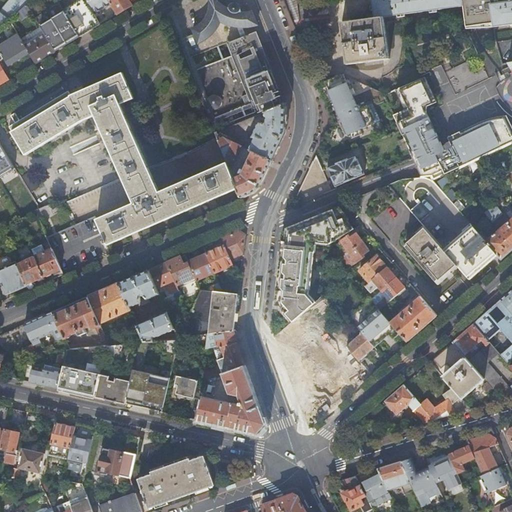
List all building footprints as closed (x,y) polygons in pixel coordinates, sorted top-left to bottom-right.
[(31,0),(9,0),(10,1),(0,13),(0,14),(9,21),(17,13),(26,5),(31,0)] [(31,0),(26,5),(30,11),(42,4),(40,0),(31,0)] [(94,15),(111,5),(108,0),(84,0),(88,6),(94,15)] [(117,15),(132,6),(128,0),(108,0),(111,5),(117,15)] [(247,30),(255,28),(249,13),(248,13),(239,13),(238,10),(239,9),(239,8),(238,7),(237,5),(236,5),(235,4),(233,4),(232,4),(232,5),(231,5),(230,6),(229,9),(230,10),(223,4),(218,0),(209,0),(209,5),(209,10),(205,21),(198,30),(191,34),(194,40),(197,48),(209,39),(218,25),(235,30),(237,30),(238,30),(239,30),(241,30),(247,30)] [(394,16),(407,14),(463,7),(462,0),(372,0),(374,14),(365,15),(366,19),(354,21),(354,22),(352,22),(351,22),(342,24),(344,39),(348,65),(368,62),(389,59),(383,17),(394,16)] [(462,0),(463,7),(466,29),(469,29),(493,28),(490,5),(489,0),(462,0)] [(511,0),(509,0),(510,2),(490,5),(493,28),(511,24),(511,0)] [(30,12),(30,11),(26,5),(17,13),(22,20),(30,12)] [(80,38),(100,25),(94,15),(88,6),(68,18),(80,38)] [(44,35),(48,42),(49,41),(51,44),(65,36),(63,33),(65,31),(63,28),(64,28),(63,25),(62,26),(56,15),(46,21),(48,23),(40,28),(44,35)] [(245,39),(241,30),(239,30),(238,30),(237,30),(235,30),(240,41),(245,39)] [(283,106),(285,105),(255,34),(245,39),(253,45),(255,48),(257,47),(269,69),(276,89),(275,89),(275,88),(273,89),(275,96),(278,95),(283,106)] [(35,64),(55,53),(48,42),(44,35),(25,47),(29,53),(35,64)] [(16,61),(29,53),(25,47),(18,36),(0,46),(0,54),(3,60),(8,66),(16,62),(16,61)] [(263,115),(265,114),(286,106),(285,105),(283,106),(278,95),(275,96),(273,89),(275,88),(275,89),(276,89),(269,69),(257,47),(255,48),(253,45),(245,39),(242,40),(240,41),(238,48),(239,55),(234,58),(253,103),(257,102),(258,104),(259,106),(263,115)] [(238,48),(240,41),(226,47),(252,107),(258,104),(257,102),(253,103),(234,58),(239,55),(238,48)] [(0,85),(8,80),(0,66),(0,61),(3,60),(0,54),(0,85)] [(49,244),(52,251),(53,250),(60,266),(108,245),(115,242),(114,239),(122,236),(123,238),(130,235),(129,233),(137,229),(138,232),(145,229),(144,226),(169,215),(171,218),(178,215),(176,212),(185,208),(186,211),(193,208),(192,205),(200,202),(201,205),(208,202),(207,199),(214,195),(216,198),(223,195),(222,192),(230,189),(231,192),(238,189),(234,179),(229,168),(217,138),(179,157),(148,168),(148,167),(147,167),(124,112),(121,106),(120,104),(121,103),(133,98),(123,73),(116,76),(85,90),(72,95),(69,91),(8,127),(12,132),(26,155),(49,141),(81,122),(83,121),(82,120),(94,115),(95,114),(96,117),(99,124),(106,140),(122,178),(116,180),(106,185),(98,188),(66,202),(75,223),(78,229),(48,241),(49,244)] [(325,162),(386,137),(373,107),(386,102),(383,96),(382,92),(344,75),(318,85),(329,113),(332,112),(335,119),(333,123),(319,150),(325,162)] [(434,181),(464,166),(468,164),(476,161),(507,146),(511,143),(511,107),(488,118),(484,116),(468,123),(468,128),(468,129),(452,136),(448,139),(450,142),(442,146),(424,110),(439,103),(426,76),(400,88),(410,110),(395,117),(399,125),(406,142),(409,149),(411,155),(413,160),(420,178),(421,178),(432,177),(434,181)] [(223,105),(223,103),(223,102),(222,101),(220,99),(219,98),(218,98),(216,98),(215,98),(213,99),(212,101),(211,102),(211,103),(210,104),(211,106),(211,107),(212,109),(213,109),(214,110),(215,111),(217,111),(219,111),(220,110),(221,109),(222,108),(223,107),(223,105)] [(253,152),(272,162),(283,140),(286,134),(287,109),(286,106),(265,114),(268,121),(267,125),(260,124),(253,139),(255,140),(250,151),(253,152)] [(229,128),(215,134),(240,146),(242,141),(226,133),(230,130),(229,128)] [(215,134),(217,138),(229,168),(233,166),(242,147),(240,146),(215,134)] [(409,149),(406,142),(399,145),(402,152),(409,149)] [(238,189),(242,198),(255,193),(259,188),(265,177),(272,162),(253,152),(242,176),(234,179),(238,189)] [(357,156),(328,168),(335,187),(364,175),(357,156)] [(295,199),(300,205),(332,192),(316,157),(295,199)] [(468,174),(480,167),(476,161),(468,164),(464,166),(468,174)] [(20,178),(29,193),(37,188),(29,173),(20,178)] [(422,186),(435,183),(434,181),(432,177),(421,178),(422,186)] [(0,200),(10,218),(19,213),(8,193),(0,197),(0,200)] [(500,205),(504,202),(499,195),(495,197),(500,205)] [(503,215),(498,207),(494,207),(485,213),(493,223),(503,215)] [(279,334),(280,335),(282,332),(292,324),(312,307),(317,303),(309,294),(310,290),(314,253),(316,253),(317,244),(330,245),(355,229),(350,224),(354,220),(347,212),(345,209),(336,212),(309,223),(310,226),(302,229),(301,226),(283,233),(279,270),(284,271),(282,283),(278,283),(275,306),(279,334)] [(511,251),(511,213),(510,211),(507,214),(511,221),(490,240),(483,232),(482,231),(479,234),(498,256),(502,261),(511,251)] [(145,229),(171,218),(169,215),(144,226),(145,229)] [(8,218),(0,221),(0,223),(2,227),(10,224),(8,218)] [(498,256),(479,234),(472,226),(444,250),(456,265),(458,267),(470,281),(498,256)] [(418,235),(425,229),(424,227),(416,233),(418,235)] [(456,265),(444,250),(425,229),(418,235),(405,246),(437,283),(450,272),(449,271),(456,265)] [(233,235),(222,240),(225,247),(224,247),(230,260),(243,254),(245,236),(239,232),(233,235)] [(349,253),(363,243),(356,234),(351,239),(349,237),(338,245),(340,249),(338,250),(343,257),(349,253)] [(368,251),(363,243),(349,253),(352,257),(349,260),(353,266),(365,258),(363,255),(365,253),(368,251)] [(206,255),(215,274),(223,270),(227,269),(233,266),(230,260),(224,247),(206,255)] [(35,258),(44,278),(54,273),(55,276),(63,272),(62,270),(60,266),(53,250),(52,251),(35,258)] [(196,282),(215,274),(206,255),(188,263),(195,279),(196,282)] [(175,282),(177,286),(195,279),(188,263),(185,256),(177,259),(167,263),(175,282)] [(370,283),(387,268),(377,257),(369,264),(367,262),(362,266),(364,269),(360,272),(370,283)] [(18,264),(18,265),(27,286),(29,291),(37,287),(36,284),(35,282),(44,278),(35,258),(19,266),(18,264)] [(27,286),(18,265),(17,265),(16,263),(0,269),(0,281),(6,295),(27,286)] [(175,282),(167,263),(160,267),(149,271),(157,290),(162,287),(166,296),(173,293),(170,284),(175,282)] [(451,273),(458,267),(456,265),(449,271),(450,272),(437,283),(439,286),(452,275),(451,273)] [(338,278),(341,282),(349,275),(354,271),(356,269),(354,267),(350,267),(338,278)] [(370,283),(365,288),(371,294),(379,288),(382,291),(396,279),(387,268),(370,283)] [(157,290),(149,271),(135,277),(119,284),(130,308),(140,304),(141,307),(150,303),(149,300),(160,295),(157,290)] [(374,298),(371,300),(379,310),(380,311),(391,302),(405,289),(396,279),(382,291),(387,297),(379,304),(374,298)] [(130,308),(119,284),(106,290),(88,298),(100,324),(131,311),(130,308)] [(405,289),(391,302),(395,307),(410,294),(405,289)] [(511,291),(511,292),(500,302),(511,314),(511,291)] [(215,335),(234,332),(237,307),(238,295),(223,293),(213,292),(208,336),(215,335)] [(396,329),(408,343),(423,329),(438,316),(421,297),(391,323),(396,329)] [(100,337),(105,336),(100,324),(88,298),(73,305),(54,313),(61,329),(62,332),(66,340),(69,339),(72,335),(91,327),(92,331),(97,329),(100,337)] [(511,314),(500,302),(487,314),(473,325),(498,354),(511,369),(511,314)] [(380,311),(379,310),(376,313),(380,317),(365,331),(377,346),(384,340),(385,341),(388,338),(387,337),(396,329),(391,323),(387,319),(380,311)] [(61,329),(54,313),(42,318),(25,325),(32,342),(40,339),(54,333),(54,332),(56,332),(61,329)] [(157,337),(175,330),(167,313),(137,326),(144,343),(147,343),(152,342),(152,337),(154,337),(155,337),(157,337)] [(32,342),(25,325),(4,335),(0,336),(0,356),(3,357),(4,356),(7,356),(24,349),(33,345),(32,342)] [(498,354),(473,325),(463,334),(452,343),(464,357),(473,348),(476,346),(481,342),(485,346),(485,347),(480,352),(488,362),(498,354)] [(220,347),(237,344),(235,337),(234,334),(234,332),(215,335),(218,348),(220,347)] [(356,339),(347,347),(360,362),(375,348),(362,334),(359,337),(356,334),(353,336),(356,339)] [(97,348),(108,346),(110,346),(105,336),(100,337),(102,341),(99,342),(72,344),(68,346),(70,350),(74,350),(89,348),(97,348)] [(33,345),(35,348),(42,345),(40,339),(32,342),(33,345)] [(163,408),(179,340),(166,341),(158,377),(157,376),(155,384),(132,378),(132,382),(131,382),(127,400),(163,408)] [(140,343),(135,366),(142,368),(147,343),(144,343),(140,343)] [(331,343),(325,349),(331,355),(337,349),(331,343)] [(464,357),(452,343),(442,352),(433,361),(440,369),(437,371),(460,397),(462,399),(484,380),(478,372),(464,357)] [(206,380),(246,367),(241,356),(237,344),(220,347),(221,350),(222,349),(225,357),(217,360),(215,365),(216,369),(202,374),(206,380)] [(27,356),(36,358),(37,353),(35,348),(33,345),(24,349),(27,356)] [(37,353),(47,353),(45,349),(44,349),(42,345),(35,348),(37,353)] [(122,357),(125,345),(110,346),(108,346),(106,355),(106,357),(115,359),(116,357),(122,357)] [(398,366),(407,360),(403,354),(394,361),(398,366)] [(61,379),(80,384),(85,365),(66,360),(63,370),(61,379)] [(502,400),(511,396),(511,391),(488,364),(478,372),(484,380),(502,400)] [(47,397),(59,390),(61,379),(63,370),(46,366),(44,374),(41,386),(47,397)] [(256,394),(246,367),(206,380),(205,386),(224,379),(230,395),(241,398),(244,404),(242,405),(243,406),(233,404),(233,405),(203,397),(202,401),(198,421),(230,428),(259,435),(262,432),(267,426),(256,394)] [(342,377),(334,368),(326,374),(320,367),(301,384),(316,400),(342,377)] [(30,383),(38,385),(41,373),(41,372),(33,370),(30,383)] [(114,402),(126,405),(127,400),(131,382),(116,378),(116,382),(109,381),(110,377),(102,375),(100,379),(96,398),(114,402)] [(176,395),(202,401),(203,397),(205,388),(198,387),(199,381),(177,377),(175,386),(178,387),(177,389),(176,395)] [(425,424),(434,421),(420,405),(404,386),(385,402),(397,415),(408,406),(425,424)] [(434,421),(471,410),(462,399),(460,397),(453,403),(451,405),(448,400),(435,408),(427,399),(420,405),(434,421)] [(24,427),(27,413),(19,411),(11,409),(7,423),(24,427)] [(70,449),(76,424),(67,422),(57,420),(51,445),(70,449)] [(86,472),(96,429),(85,426),(76,424),(70,449),(70,453),(68,459),(83,462),(82,472),(86,472)] [(358,430),(362,444),(383,437),(379,424),(358,430)] [(5,463),(16,465),(18,454),(15,453),(19,434),(5,431),(5,433),(0,432),(0,433),(0,450),(7,452),(5,463)] [(479,439),(467,442),(469,447),(475,459),(483,476),(502,467),(506,465),(495,440),(495,439),(490,435),(479,439)] [(70,453),(70,449),(51,445),(50,448),(70,453)] [(469,447),(449,455),(456,471),(458,474),(464,471),(461,466),(463,465),(462,464),(475,459),(469,447)] [(41,474),(45,455),(23,449),(19,469),(41,474)] [(131,479),(136,456),(121,452),(122,451),(116,449),(115,451),(112,450),(112,451),(104,449),(103,454),(102,454),(98,474),(107,476),(108,474),(131,479)] [(456,471),(449,455),(430,464),(439,482),(447,479),(449,485),(454,483),(452,477),(458,474),(456,471)] [(156,507),(168,503),(170,502),(174,501),(191,495),(194,493),(197,493),(209,488),(215,486),(205,457),(191,461),(190,459),(188,460),(176,464),(165,468),(153,473),(152,473),(153,475),(139,480),(146,501),(144,502),(146,505),(148,504),(150,509),(156,507)] [(417,497),(438,488),(429,468),(416,474),(411,460),(401,463),(415,494),(417,497)] [(389,467),(378,470),(380,474),(384,483),(399,478),(400,482),(401,487),(406,485),(411,496),(415,494),(401,463),(389,467)] [(493,492),(499,506),(511,499),(506,486),(510,484),(502,467),(483,476),(480,477),(488,494),(493,492)] [(374,496),(387,490),(386,487),(384,483),(380,474),(371,478),(369,473),(368,473),(357,477),(360,484),(365,494),(372,491),(374,496)] [(460,480),(458,474),(452,477),(454,483),(460,480)] [(368,511),(372,510),(367,500),(365,494),(361,487),(360,484),(357,477),(344,481),(341,482),(347,494),(343,496),(351,511),(361,507),(363,511),(368,511)] [(399,478),(384,483),(386,487),(400,482),(399,478)] [(447,479),(439,482),(442,488),(449,485),(447,479)] [(419,502),(440,493),(438,488),(417,497),(419,502)] [(392,501),(387,490),(374,496),(367,500),(373,511),(392,501)] [(367,500),(374,496),(372,491),(365,494),(367,500)] [(101,511),(142,511),(143,511),(136,494),(112,502),(112,501),(109,502),(110,504),(100,507),(101,511)] [(305,511),(304,508),(298,497),(293,495),(277,501),(267,504),(262,506),(263,511),(305,511)] [(90,502),(87,496),(79,499),(82,505),(90,502)] [(73,511),(93,511),(90,502),(82,505),(79,499),(70,502),(73,511)] [(73,511),(70,502),(52,509),(53,511),(73,511)]
